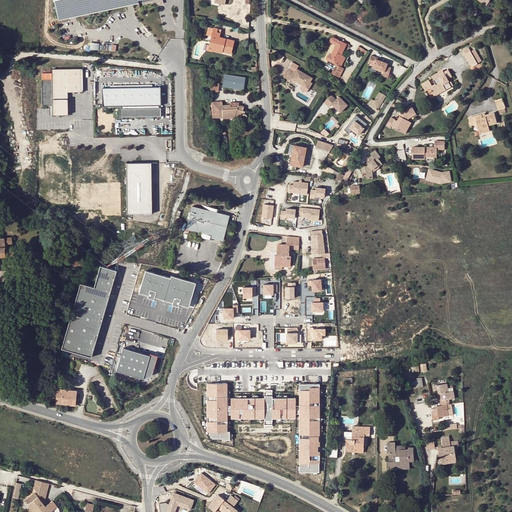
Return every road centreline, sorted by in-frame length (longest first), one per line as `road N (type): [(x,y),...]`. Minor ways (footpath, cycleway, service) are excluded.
road 1 (unclassified): [(249,207),(168,399)]
road 2 (unclassified): [(262,0),(269,120),(262,158)]
road 3 (residential): [(291,0),(421,67)]
road 4 (unclassified): [(226,175),(181,154),(176,64)]
road 5 (tertiary): [(335,511),(210,458)]
